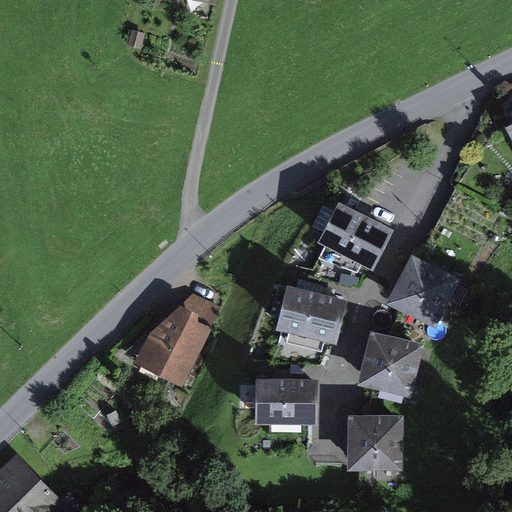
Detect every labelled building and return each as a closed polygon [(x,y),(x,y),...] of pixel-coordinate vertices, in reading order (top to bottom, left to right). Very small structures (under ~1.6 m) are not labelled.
[(390,232),(340,206),(322,242),(372,267),(390,232)] [(456,280),(414,258),(391,301),(434,324),(456,280)] [(345,303),(289,289),(280,327),(335,340),(345,303)] [(193,298),(152,334),(138,362),(182,383),(217,309),(193,298)] [(420,348),(374,336),(363,381),(408,393),(420,348)] [(314,381),(258,381),(258,421),(314,421),(314,381)] [(399,419),(351,419),(351,467),(399,467),(399,419)] [(50,511),(60,503),(17,458),(0,474),(0,507),(4,511),(50,511)]
